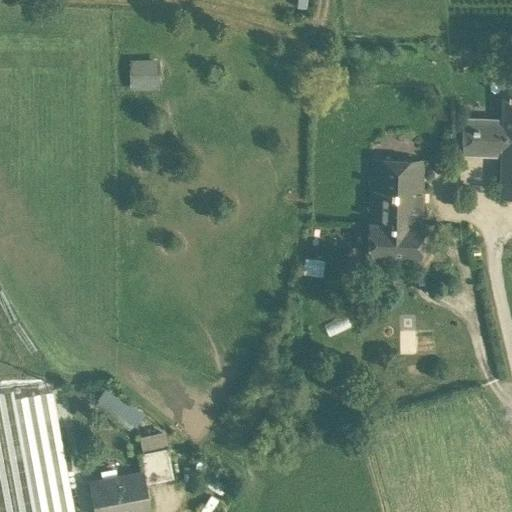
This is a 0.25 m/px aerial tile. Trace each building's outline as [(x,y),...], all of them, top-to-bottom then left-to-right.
[(126,56),(127,86),(156,85),(155,55),(126,56)] [(511,79),(503,79),(502,119),(501,154),(500,195),(511,195),(511,79)] [(502,119),(464,118),(463,152),(501,154),(502,119)] [(422,161),(373,158),(371,223),(369,222),(368,254),(421,257),(422,226),(420,225),(422,161)] [(132,426),(143,410),(103,384),(93,401),(132,426)] [(0,432),(0,467),(71,455),(65,421),(0,432)] [(167,446),(138,452),(142,472),(144,472),(146,482),(173,476),(167,446)] [(142,472),(89,483),(94,511),(129,511),(151,508),(146,482),(144,472),(142,472)] [(82,511),(80,503),(28,511),(82,511)]
